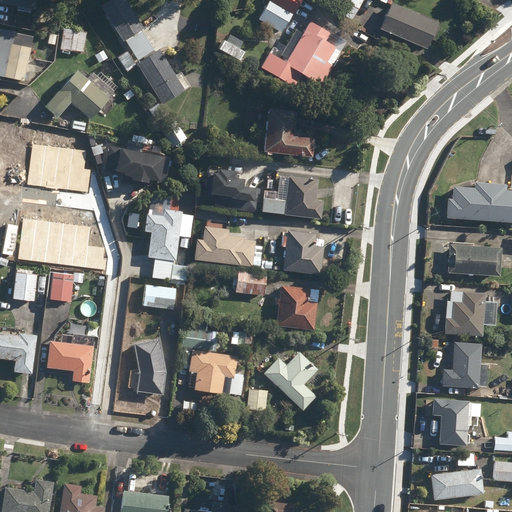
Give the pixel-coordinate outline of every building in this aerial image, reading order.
[(37,0),(0,0),(0,3),(35,11),(37,0)] [(155,51),(142,31),(144,30),(125,0),(113,0),(103,7),(124,42),(125,41),(138,62),(155,51)] [(271,0),(260,20),(282,33),(301,0),(271,0)] [(340,0),(334,11),(352,21),(364,0),(340,0)] [(375,30),(422,49),(432,24),(385,5),(375,30)] [(308,86),(315,90),(319,84),(322,86),(348,43),(332,33),(331,35),(312,23),(287,63),(271,53),(262,68),(295,88),(303,74),(311,80),(308,86)] [(61,50),(83,53),(86,34),(64,31),(61,50)] [(48,44),(56,45),(57,36),(50,35),(48,44)] [(241,53),(220,41),(216,50),(237,61),(241,53)] [(4,77),(25,82),(32,49),(11,45),(6,67),(1,66),(0,69),(0,74),(4,76),(4,77)] [(163,105),(186,92),(160,51),(138,64),(163,105)] [(118,58),(128,72),(137,66),(128,52),(118,58)] [(72,104),(92,121),(110,100),(78,72),(46,109),(58,119),(72,104)] [(150,111),(155,118),(162,113),(157,105),(150,111)] [(273,154),(314,159),(316,140),(298,138),(298,136),(297,134),(295,134),(298,114),(271,111),(265,153),(268,153),(268,155),(273,156),(273,154)] [(162,132),(174,148),(187,138),(176,122),(162,132)] [(41,186),(46,145),(33,144),(28,184),(41,186)] [(123,146),(111,144),(105,169),(124,173),(123,179),(148,184),(149,178),(151,179),(152,175),(162,177),(167,153),(123,144),(123,146)] [(54,187),(59,147),(46,145),(41,186),(54,187)] [(67,189),(72,149),(59,147),(54,187),(67,189)] [(84,169),(87,151),(72,149),(67,189),(88,192),(90,170),(84,169)] [(24,169),(0,163),(0,230),(10,233),(24,169)] [(258,212),(260,189),(245,187),(246,179),(239,178),(240,175),(236,174),(236,171),(220,169),(219,173),(209,172),(205,198),(217,199),(216,207),(258,212)] [(262,212),(322,219),(324,202),(316,201),(319,180),(289,176),(289,178),(280,177),(278,192),(265,190),(262,212)] [(511,192),(507,192),(508,186),(477,184),(476,189),(454,187),(453,201),(449,200),(448,219),(511,223),(511,192)] [(151,269),(171,271),(172,261),(177,262),(184,213),(165,210),(164,217),(148,214),(146,233),(152,234),(149,259),(153,259),(151,269)] [(129,213),(127,227),(137,228),(139,214),(129,213)] [(31,260),(36,220),(23,218),(18,259),(31,260)] [(45,262),(50,222),(36,220),(31,260),(45,262)] [(58,264),(63,223),(50,222),(45,262),(58,264)] [(72,265),(77,225),(63,223),(58,264),(72,265)] [(195,261),(253,268),(256,242),(245,241),(245,238),(229,237),(230,230),(227,230),(227,226),(207,224),(207,228),(205,228),(203,241),(197,241),(195,261)] [(88,246),(90,227),(77,225),(72,265),(85,267),(88,246)] [(284,272),(322,276),(325,248),(321,248),(321,246),(316,245),(317,235),(289,231),(288,238),(284,238),(283,248),(287,248),(284,272)] [(473,273),(501,275),(502,247),(450,244),(449,272),(469,273),(469,275),(473,275),(473,273)] [(104,248),(88,246),(85,267),(105,270),(106,258),(103,258),(104,248)] [(0,264),(7,266),(9,261),(0,258),(0,264)] [(179,280),(187,281),(188,267),(178,266),(176,277),(179,277),(179,280)] [(237,293),(264,296),(267,275),(239,271),(237,293)] [(51,300),(71,302),(74,282),(83,283),(85,273),(75,272),(74,276),(54,274),(51,300)] [(14,299),(35,302),(38,276),(17,273),(14,299)] [(144,306),(174,310),(176,290),(147,287),(144,306)] [(277,327),(315,332),(320,291),(282,287),(281,301),(277,301),(276,305),(279,305),(277,327)] [(446,333),(484,336),(487,292),(464,290),(463,301),(454,301),(453,317),(447,317),(446,333)] [(182,347),(216,353),(219,333),(207,331),(208,325),(199,324),(198,331),(184,328),(182,347)] [(232,345),(250,348),(252,335),(234,332),(232,345)] [(15,372),(32,375),(37,336),(19,334),(19,336),(0,334),(0,359),(16,362),(15,372)] [(73,345),(51,342),(48,369),(74,372),(73,382),(90,384),(94,347),(96,336),(74,334),(73,345)] [(443,386),(480,388),(480,386),(488,386),(489,363),(481,362),(483,343),(471,342),(471,339),(460,338),(460,341),(454,341),(453,369),(444,369),(443,386)] [(138,393),(163,396),(166,373),(160,340),(135,345),(140,375),(138,393)] [(181,369),(187,369),(189,352),(183,351),(181,369)] [(223,394),(241,396),(244,371),(237,370),(238,358),(193,351),(190,373),(198,374),(195,391),(223,395),(223,394)] [(264,375),(304,412),(317,398),(305,386),(319,371),(300,353),(288,367),(279,359),(264,375)] [(247,410),(266,412),(268,392),(249,390),(247,410)] [(440,443),(467,445),(468,424),(472,425),(473,415),(480,416),(481,403),(470,402),(470,400),(435,398),(434,414),(442,415),(440,443)] [(202,417),(202,412),(203,405),(185,403),(184,409),(183,414),(202,417)] [(496,453),(511,453),(511,431),(509,431),(509,438),(496,437),(496,440),(491,440),(491,448),(495,448),(495,450),(496,450),(496,453)] [(494,480),(511,480),(511,461),(496,460),(494,480)] [(431,474),(435,500),(484,493),(481,467),(431,474)] [(49,511),(54,481),(37,478),(35,490),(6,486),(2,511),(49,511)] [(60,511),(104,511),(105,506),(96,505),(98,495),(81,492),(82,485),(65,482),(60,511)] [(121,511),(167,511),(170,496),(124,490),(121,511)] [(184,511),(235,511),(237,506),(230,505),(230,503),(213,501),(212,511),(185,508),(184,511)] [(266,511),(292,511),(294,504),(268,501),(266,511)]
